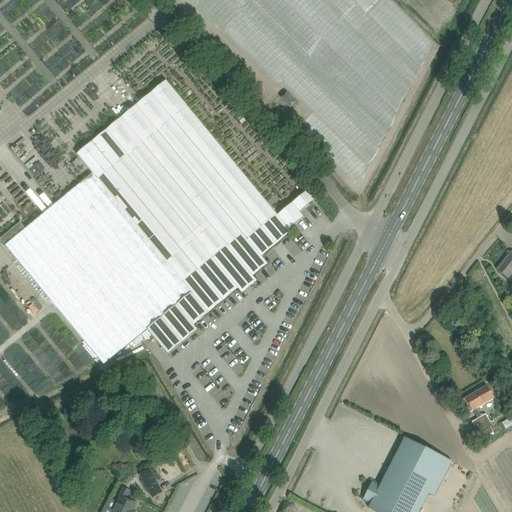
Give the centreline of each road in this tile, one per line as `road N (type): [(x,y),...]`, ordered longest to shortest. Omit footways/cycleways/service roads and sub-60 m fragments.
road 1 (unclassified): [(368,230),(151,0)]
road 2 (unclassified): [(224,511),(368,230)]
road 3 (primary): [(250,511),(383,247)]
road 4 (primary): [(383,247),(510,0)]
road 5 (unclassified): [(368,230),(487,0)]
road 6 (unclassified): [(398,258),(511,37)]
road 7 (unclassified): [(269,511),(379,296)]
road 8 (unclassified): [(379,296),(409,337),(511,216)]
